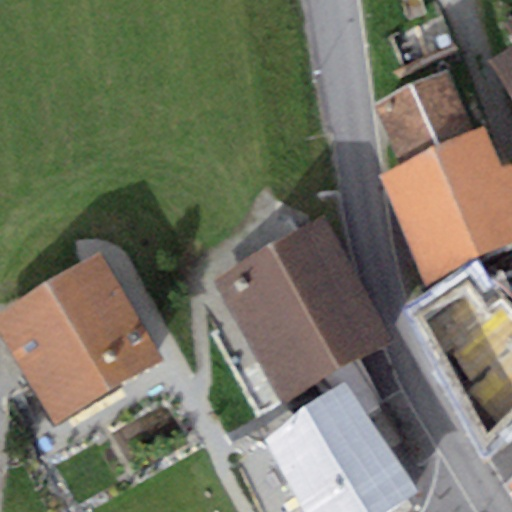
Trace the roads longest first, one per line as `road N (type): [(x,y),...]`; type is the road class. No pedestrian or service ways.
road 1 (unclassified): [(328,0),(340,138),(374,284),(499,511)]
road 2 (track): [(456,0),(511,139)]
